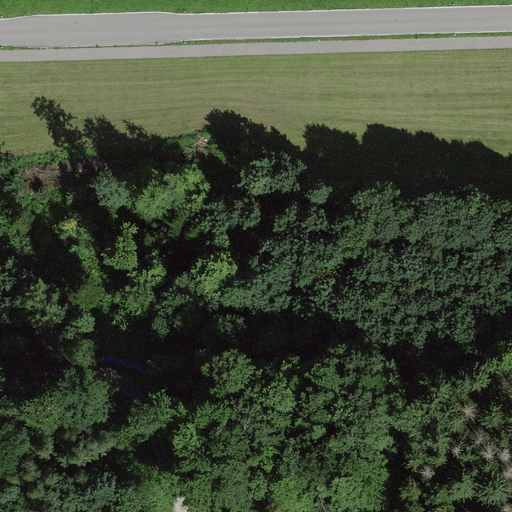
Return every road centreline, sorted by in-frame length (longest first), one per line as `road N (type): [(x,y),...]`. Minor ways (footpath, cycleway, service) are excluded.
road 1 (tertiary): [(511,19),(0,32)]
road 2 (track): [(185,511),(139,395),(84,372),(0,365)]
